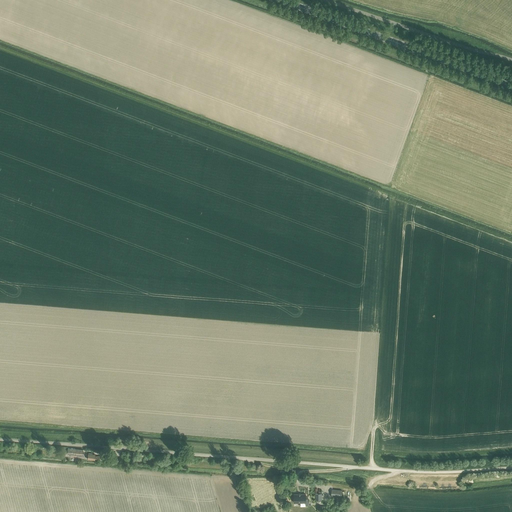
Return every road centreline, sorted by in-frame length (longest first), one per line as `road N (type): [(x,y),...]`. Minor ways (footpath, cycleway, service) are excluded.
road 1 (unclassified): [(0,439),(412,471),(511,468)]
road 2 (secondary): [(511,87),(280,0)]
